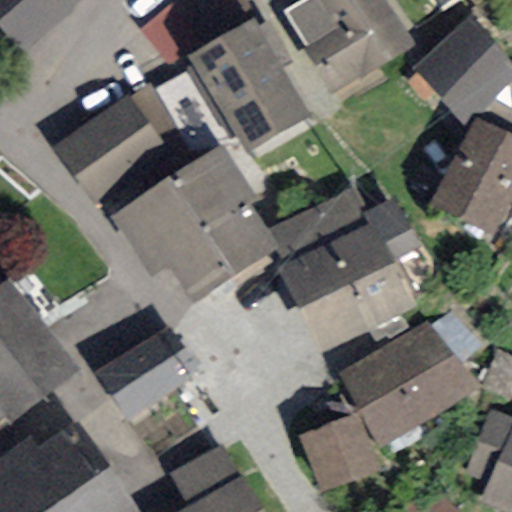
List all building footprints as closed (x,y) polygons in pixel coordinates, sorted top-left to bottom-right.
[(0,0),(0,27),(23,53),(84,0),(0,0)] [(385,0),(296,0),(282,8),(332,93),(413,46),(385,0)] [(254,18),(189,55),(195,67),(231,128),(245,153),(309,117),(281,68),(292,62),(269,22),(260,28),(254,18)] [(511,67),(464,20),(413,72),(465,123),(511,76),(511,67)] [(195,67),(155,90),(194,150),(231,128),(195,67)] [(149,83),(130,95),(169,156),(173,162),(194,150),(155,90),(149,83)] [(130,95),(55,146),(97,206),(169,156),(130,95)] [(511,135),(478,117),(430,205),(494,240),(511,207),(511,135)] [(257,198),(222,145),(113,218),(151,276),(166,265),(194,306),(277,250),(264,231),(247,205),(257,198)] [(354,190),(269,230),(264,231),(277,250),(285,266),(368,226),(363,214),(367,212),(354,190)] [(394,199),(367,212),(363,214),(368,226),(285,266),(277,270),(320,357),(420,309),(395,258),(418,247),(394,199)] [(12,279),(0,287),(0,424),(77,371),(12,279)] [(428,324),(341,373),(381,445),(476,390),(428,324)] [(193,378),(163,330),(95,374),(126,422),(193,378)] [(511,511),(511,421),(491,412),(464,474),(487,484),(479,502),(502,511),(511,511)] [(358,414),(298,439),(321,493),(382,472),(358,414)] [(0,511),(136,511),(77,423),(36,450),(29,439),(0,457),(0,511)] [(169,473),(187,506),(238,478),(220,446),(169,473)] [(187,506),(176,511),(263,511),(242,475),(238,478),(187,506)] [(456,511),(405,478),(382,511),(456,511)]
